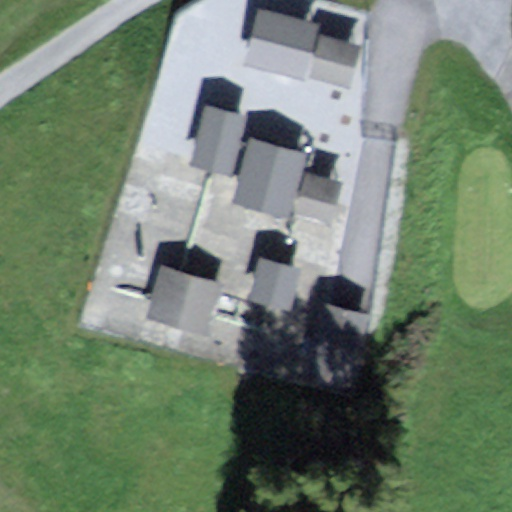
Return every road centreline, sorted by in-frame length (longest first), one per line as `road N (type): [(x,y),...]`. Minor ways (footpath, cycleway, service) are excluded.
road 1 (track): [(435,0),(380,139),(349,295)]
road 2 (track): [(0,91),(130,0)]
